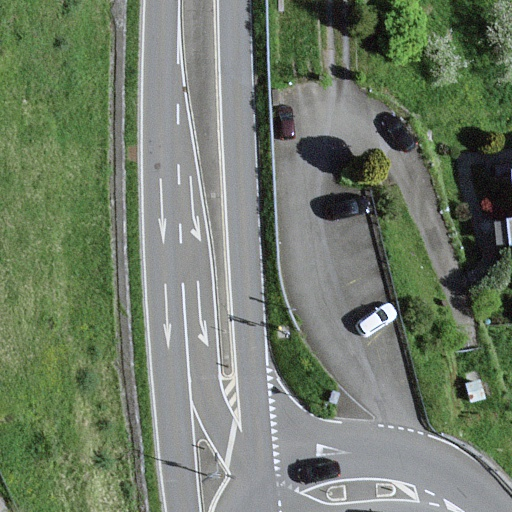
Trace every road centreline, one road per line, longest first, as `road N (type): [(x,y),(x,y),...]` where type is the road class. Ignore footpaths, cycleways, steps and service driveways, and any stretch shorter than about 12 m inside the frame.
road 1 (secondary): [(255,449),(234,0)]
road 2 (secondary): [(167,179),(191,328),(254,511)]
road 3 (secondary): [(167,179),(186,511)]
road 4 (secondary): [(169,0),(167,179)]
road 5 (secondary): [(468,511),(389,455),(339,448)]
